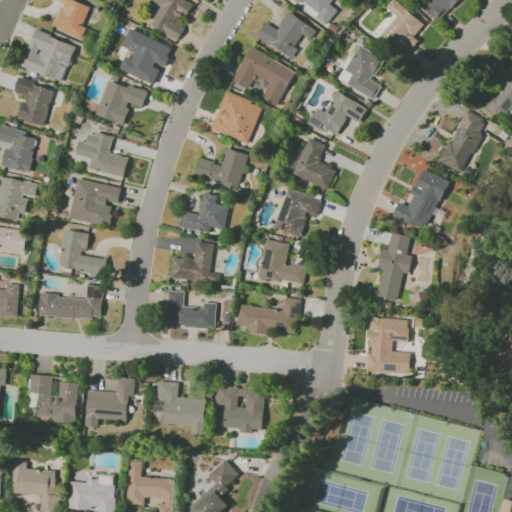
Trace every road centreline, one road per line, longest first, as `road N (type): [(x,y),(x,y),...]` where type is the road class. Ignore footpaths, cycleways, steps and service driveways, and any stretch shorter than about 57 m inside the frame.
road 1 (residential): [(504,0),(421,92),(374,171),(348,243),(326,384),(261,511)]
road 2 (residential): [(249,0),(178,135),(154,212),(137,349)]
road 3 (residential): [(328,366),(0,337)]
